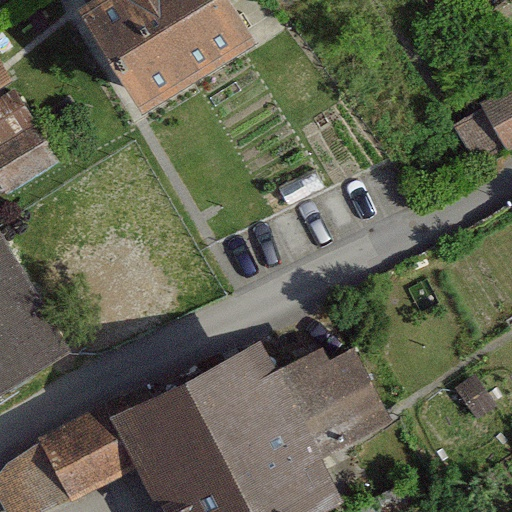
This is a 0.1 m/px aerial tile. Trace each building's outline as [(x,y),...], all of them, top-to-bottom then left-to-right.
[(255,35),(233,0),(84,0),(80,2),(142,103),(255,35)] [(0,61),(0,82),(10,76),(0,61)] [(0,173),(12,192),(60,161),(11,88),(0,95),(0,173)] [(511,144),(511,95),(474,116),(496,154),(511,144)] [(0,386),(67,348),(0,235),(0,386)] [(260,344),(3,472),(23,511),(36,511),(139,461),(165,511),(304,511),(339,495),(318,453),(389,417),(354,348),(330,360),(322,344),(273,368),(260,344)] [(406,483),(361,507),(363,511),(427,511),(426,509),(421,511),(406,483)]
